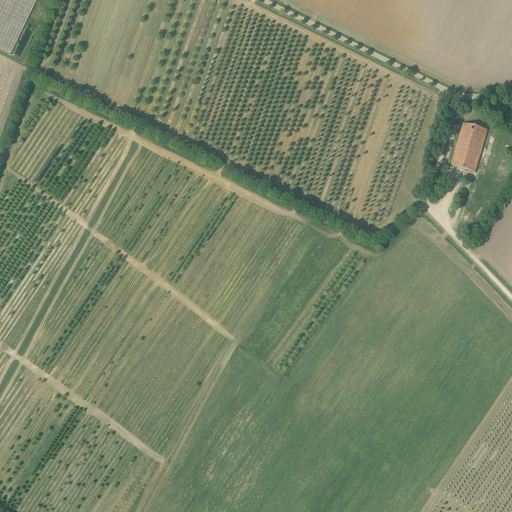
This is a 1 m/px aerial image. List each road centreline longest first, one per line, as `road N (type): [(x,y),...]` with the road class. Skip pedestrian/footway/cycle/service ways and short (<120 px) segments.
road 1 (track): [(431,209),(382,237),(362,237),(0,55)]
road 2 (unclassified): [(511,91),(457,94),(261,0)]
